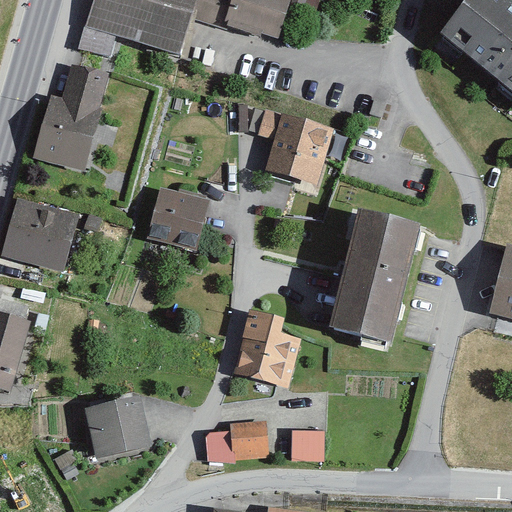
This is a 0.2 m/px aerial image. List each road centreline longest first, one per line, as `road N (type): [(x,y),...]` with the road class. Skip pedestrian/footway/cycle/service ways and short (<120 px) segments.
road 1 (residential): [(410,483),(472,247),(470,192),(415,103),(400,48),(412,0)]
road 2 (residential): [(249,139),(241,307),(213,403),(171,475),(171,502)]
road 3 (residential): [(171,502),(244,482),(410,483)]
road 4 (secondary): [(0,153),(43,0)]
